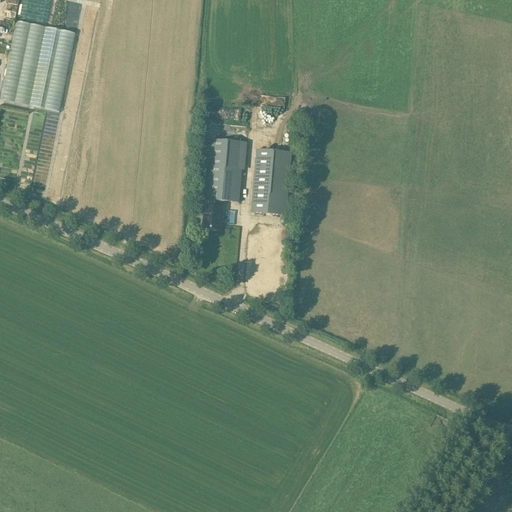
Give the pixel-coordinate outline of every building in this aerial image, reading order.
[(18,17),(46,22),(50,1),(44,0),(17,0),(17,4),(20,5),(18,17)] [(60,112),(75,32),(15,21),(0,101),(60,112)] [(244,144),(211,141),(206,200),(239,203),(244,144)] [(251,213),(284,216),(290,154),(256,150),(251,213)] [(222,211),(205,209),(203,230),(220,232),(222,211)]
